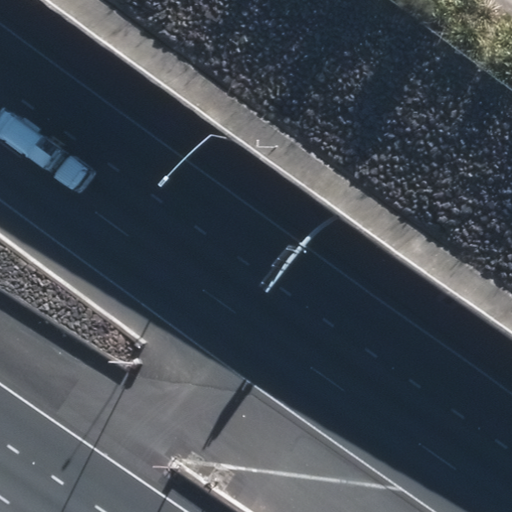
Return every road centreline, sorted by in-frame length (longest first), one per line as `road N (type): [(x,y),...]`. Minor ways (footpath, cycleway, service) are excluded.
road 1 (motorway): [(0,142),(511,506)]
road 2 (motorway): [(104,511),(0,439)]
